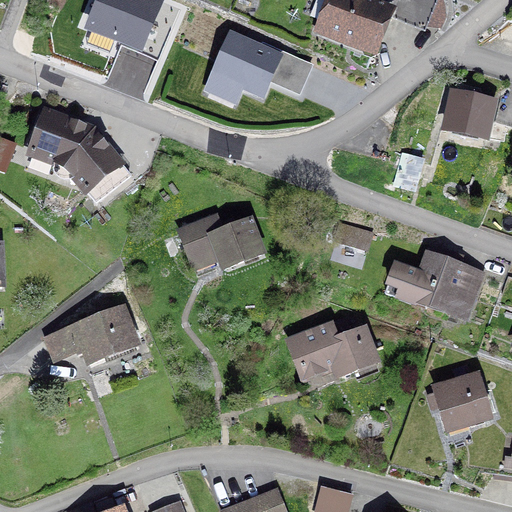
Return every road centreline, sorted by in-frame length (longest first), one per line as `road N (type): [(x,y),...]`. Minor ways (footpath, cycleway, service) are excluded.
road 1 (residential): [(33,511),(124,473),(212,454),(261,455),(473,511)]
road 2 (residential): [(0,58),(256,164),(296,159)]
road 3 (residential): [(296,159),(323,183),(511,250)]
road 4 (residential): [(296,159),(448,48)]
